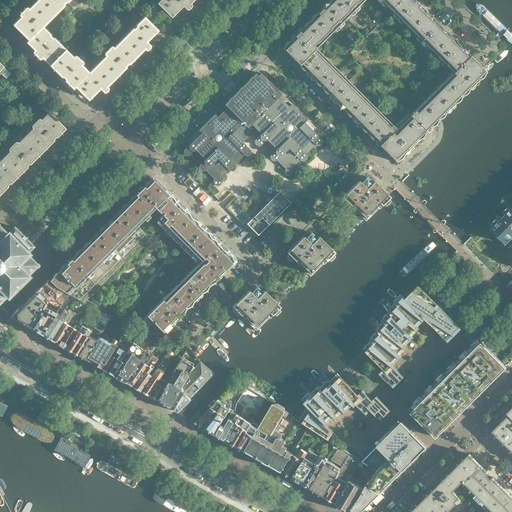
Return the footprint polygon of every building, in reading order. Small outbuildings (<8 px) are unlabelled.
[(36,0),(35,1),(52,17),(66,3),(71,8),(71,7),(78,0),(36,0)] [(185,8),(192,0),(160,0),(157,4),(171,17),(182,6),(185,8)] [(437,121),(485,72),(468,55),(466,52),(466,51),(464,51),(463,50),(461,48),(459,47),(458,46),(457,44),(456,43),(456,42),(455,41),(455,40),(454,39),(453,38),(452,38),(451,38),(450,37),(448,35),(448,34),(448,33),(447,32),(446,32),(446,31),(444,30),(443,30),(433,20),(432,19),(432,18),(432,17),(431,16),(430,15),(429,15),(428,14),(427,14),(425,12),(425,11),(424,10),(424,9),(423,9),(423,8),(422,8),(421,7),(420,6),(419,6),(403,23),(449,69),(452,72),(395,129),(315,48),(363,0),(330,0),(328,3),(326,3),(325,3),(325,4),(324,5),(323,5),(323,6),(322,7),(322,8),(316,14),(315,15),(314,15),(313,15),(313,16),(312,17),(311,18),(311,19),(311,20),(309,22),(307,22),(306,23),(305,24),(304,24),(304,25),(303,26),(303,27),(302,28),(301,28),(297,32),(298,33),(295,36),(294,35),(290,39),(290,40),(289,41),(287,42),(286,42),(286,43),(285,43),(284,45),(284,46),(282,48),(299,66),(300,67),(300,68),(301,68),(301,69),(302,70),(303,71),(305,71),(315,81),(315,82),(315,83),(316,84),(317,85),(318,86),(319,86),(320,87),(322,89),(323,90),(323,91),(324,92),(325,93),(326,94),(327,94),(328,94),(338,104),(338,105),(338,106),(339,107),(339,108),(341,109),(342,109),(343,110),(345,112),(346,113),(346,114),(347,115),(347,116),(348,116),(349,117),(350,117),(351,118),(361,127),(361,128),(361,129),(362,130),(363,131),(363,132),(364,132),(365,133),(366,133),(368,135),(369,136),(369,137),(370,138),(370,139),(371,139),(372,140),(373,140),(374,141),(395,162),(397,160),(398,160),(399,159),(400,159),(401,158),(402,156),(403,155),(404,154),(405,154),(412,147),(411,146),(418,140),(419,139),(420,139),(421,138),(422,138),(422,136),(423,136),(423,135),(424,134),(431,127),(432,127),(433,126),(434,125),(435,124),(436,123),(436,122),(436,121),(437,121)] [(399,0),(380,0),(390,10),(399,0)] [(403,23),(419,6),(413,0),(399,0),(390,10),(403,23)] [(53,19),(52,17),(35,1),(12,25),(28,41),(43,25),(45,27),(53,19)] [(474,9),(475,10),(510,43),(511,44),(511,43),(511,34),(483,6),(482,5),(481,4),(480,4),(479,3),(478,3),(477,3),(476,3),(475,3),(474,3),(474,4),(474,5),(474,6),(474,7),(474,9)] [(146,42),(157,31),(143,17),(120,41),(136,57),(148,45),(146,42)] [(439,70),(386,17),(349,53),(402,106),(439,70)] [(65,50),(50,35),(52,33),(45,27),(43,25),(28,41),(26,43),(49,66),(65,50)] [(112,81),(136,57),(120,41),(96,65),(112,81)] [(112,81),(96,65),(88,73),(65,50),(49,66),(72,89),(74,87),(84,97),(88,93),(91,97),(99,89),(102,91),(112,81)] [(242,143),(257,128),(262,133),(255,139),(255,140),(254,141),(254,142),(254,143),(255,144),(255,145),(256,145),(257,146),(258,146),(259,146),(260,146),(261,145),(271,155),(270,155),(270,156),(269,157),(269,158),(270,158),(270,159),(270,160),(271,160),(271,161),(272,161),(273,161),(274,161),(275,161),(276,160),(285,169),(284,170),(284,171),(284,172),(284,173),(285,174),(285,175),(286,175),(287,176),(288,176),(289,176),(290,175),(291,175),(291,174),(292,174),(292,173),(292,172),(292,171),(292,170),(291,170),(291,169),(300,160),(300,161),(301,161),(302,161),(303,161),(304,161),(305,161),(305,160),(306,160),(306,159),(306,158),(307,158),(306,157),(306,156),(306,155),(305,155),(315,145),(316,146),(317,146),(318,146),(319,146),(320,145),(321,145),(321,144),(322,143),(322,142),(322,141),(321,141),(321,140),(316,134),(318,132),(291,104),(288,107),(278,97),(281,94),(260,74),(258,76),(255,74),(224,104),(227,107),(217,117),(214,114),(186,142),(189,144),(184,150),(183,151),(183,152),(183,153),(183,154),(184,154),(184,155),(185,156),(186,156),(187,156),(188,156),(189,156),(190,155),(199,165),(199,166),(198,167),(198,168),(198,169),(199,170),(200,171),(201,171),(202,171),(203,171),(204,171),(205,170),(214,179),(213,180),(213,181),(213,182),(213,183),(213,184),(213,185),(214,185),(215,186),(216,186),(217,186),(218,186),(219,185),(220,185),(220,184),(221,183),(221,182),(221,181),(220,180),(219,179),(228,170),(229,171),(230,171),(231,171),(232,171),(233,171),(234,171),(234,170),(235,169),(235,168),(235,167),(235,166),(234,165),(244,155),(245,156),(246,156),(247,156),(248,156),(249,155),(250,155),(250,154),(250,153),(250,152),(250,151),(250,150),(249,149),(242,143)] [(0,193),(64,129),(48,113),(40,121),(40,120),(37,120),(32,125),(32,128),(32,129),(18,143),(17,142),(15,142),(9,148),(9,151),(9,152),(0,161),(0,193)] [(347,155),(340,148),(336,151),(343,159),(347,155)] [(365,221),(389,197),(373,181),(372,182),(365,176),(359,182),(358,181),(341,197),(365,221)] [(187,187),(193,182),(188,177),(183,183),(187,187)] [(137,226),(154,208),(168,195),(151,178),(149,180),(148,180),(147,181),(146,182),(145,183),(145,184),(144,185),(144,186),(143,187),(142,186),(141,186),(140,186),(140,187),(139,187),(139,188),(138,189),(138,190),(139,191),(140,192),(136,195),(135,194),(134,196),(133,196),(132,196),(131,197),(130,198),(129,199),(129,200),(128,201),(126,203),(125,204),(124,204),(123,205),(122,206),(122,207),(121,207),(121,208),(121,209),(116,214),(117,215),(114,218),(113,217),(111,218),(110,219),(109,219),(108,220),(107,221),(106,222),(106,223),(106,224),(104,225),(133,253),(149,237),(137,226)] [(217,191),(210,184),(207,188),(214,195),(217,191)] [(257,236),(283,210),(288,201),(285,198),(279,192),(276,195),(275,195),(246,224),(257,236)] [(185,212),(184,211),(183,210),(183,209),(182,208),(182,207),(181,207),(180,207),(179,206),(179,205),(179,204),(178,204),(178,203),(177,203),(176,203),(174,202),(174,201),(174,200),(173,199),(172,198),(171,197),(170,196),(169,196),(168,195),(154,208),(162,215),(159,219),(174,234),(191,218),(190,217),(189,216),(189,215),(188,214),(188,213),(187,213),(186,212),(185,212)] [(511,209),(509,206),(504,211),(507,214),(502,219),(511,228),(511,209)] [(205,231),(203,231),(202,229),(202,228),(201,227),(200,226),(199,226),(198,225),(197,224),(197,223),(196,222),(196,221),(195,220),(194,220),(193,219),(192,219),(191,218),(174,234),(193,254),(210,237),(209,236),(209,235),(208,234),(208,233),(207,233),(206,232),(205,231)] [(494,227),(491,230),(505,245),(509,241),(511,238),(511,229),(502,219),(499,222),(496,219),(491,224),(494,227)] [(133,253),(104,225),(103,226),(102,227),(101,227),(100,228),(99,229),(98,230),(98,231),(98,232),(92,237),(93,238),(90,241),(89,240),(89,241),(88,241),(87,242),(85,242),(85,243),(84,244),(83,245),(83,246),(82,247),(81,248),(110,276),(133,253)] [(38,265),(39,264),(37,262),(36,264),(27,254),(34,247),(14,227),(7,234),(0,226),(0,302),(6,296),(9,298),(10,297),(9,295),(16,288),(17,289),(20,287),(19,285),(26,278),(27,280),(29,278),(27,276),(36,267),(37,268),(39,266),(38,265)] [(310,277),(334,253),(318,236),(316,238),(310,232),(304,238),(302,236),(286,253),(310,277)] [(227,254),(226,254),(225,252),(225,251),(225,250),(224,250),(224,249),(223,249),(222,249),(221,248),(221,247),(221,246),(220,246),(219,245),(218,245),(217,244),(216,243),(216,242),(215,241),(215,240),(214,240),(213,239),(212,238),(211,238),(210,237),(193,254),(201,261),(199,263),(215,279),(216,278),(217,279),(218,279),(219,278),(220,278),(220,277),(221,277),(221,276),(221,275),(222,275),(223,275),(224,274),(224,273),(225,273),(225,272),(224,271),(234,261),(232,259),(231,258),(231,257),(230,256),(230,255),(229,255),(228,254),(227,254)] [(398,278),(401,278),(403,278),(407,276),(409,274),(435,251),(436,249),(437,248),(437,247),(436,245),(436,244),(434,243),(433,242),(432,242),(430,242),(429,243),(403,267),(400,270),(399,273),(398,275),(398,278)] [(110,276),(81,248),(80,249),(78,250),(76,251),(76,252),(75,253),(75,254),(75,255),(70,260),(71,261),(68,264),(67,263),(65,264),(64,265),(63,265),(62,266),(61,266),(61,267),(60,268),(60,269),(59,270),(57,272),(56,272),(55,273),(54,274),(53,275),(52,276),(52,277),(52,278),(49,280),(49,281),(83,303),(110,276)] [(208,287),(210,285),(211,285),(211,284),(212,284),(213,283),(214,283),(214,282),(215,281),(215,280),(215,279),(199,263),(169,292),(186,309),(187,308),(189,307),(190,307),(190,306),(191,305),(192,304),(192,303),(192,302),(193,301),(194,302),(195,302),(196,302),(197,301),(197,300),(198,300),(198,299),(198,298),(199,298),(200,298),(201,297),(201,296),(202,295),(201,294),(202,293),(203,292),(204,292),(205,291),(206,291),(206,290),(207,289),(207,288),(208,287)] [(59,296),(63,292),(58,289),(49,281),(48,280),(41,287),(55,301),(61,304),(64,300),(59,296)] [(255,331),(279,307),(263,291),(262,292),(255,286),(249,292),(248,290),(231,307),(255,331)] [(55,301),(41,287),(34,294),(45,305),(47,302),(51,305),(58,309),(61,304),(55,301)] [(381,393),(405,418),(400,423),(389,434),(377,446),(402,470),(417,456),(425,448),(436,437),(450,423),(464,409),(473,400),(485,388),(493,380),(505,368),(497,360),(492,355),(487,351),(480,344),(475,349),(457,331),(460,328),(459,327),(423,291),(419,288),(414,293),(406,301),(410,305),(374,361),(385,372),(381,376),(389,384),(381,393)] [(184,310),(185,310),(186,309),(169,292),(144,317),(143,318),(143,319),(143,320),(143,321),(143,322),(144,323),(145,324),(146,325),(147,325),(148,325),(149,325),(150,325),(150,324),(151,324),(153,322),(162,332),(164,331),(165,330),(166,330),(167,329),(168,328),(169,327),(169,326),(169,325),(170,324),(171,325),(172,325),(173,324),(174,324),(174,323),(175,323),(175,322),(175,321),(176,321),(177,321),(178,320),(178,319),(179,318),(178,317),(179,316),(180,315),(181,315),(182,314),(183,314),(183,313),(184,312),(184,311),(184,310)] [(45,305),(34,294),(23,305),(24,306),(20,310),(18,309),(11,317),(19,322),(32,329),(39,316),(45,305)] [(50,340),(68,310),(75,299),(68,294),(64,300),(61,304),(58,309),(53,317),(42,335),(50,340)] [(42,335),(53,317),(46,312),(51,305),(47,302),(45,305),(39,316),(32,329),(42,335)] [(77,331),(78,328),(75,326),(73,329),(65,324),(73,313),(68,310),(50,340),(66,349),(77,331)] [(101,332),(110,317),(103,313),(94,328),(101,332)] [(71,352),(86,329),(82,326),(78,332),(77,331),(66,349),(71,352)] [(77,355),(88,338),(86,337),(90,331),(86,329),(71,352),(77,355)] [(474,336),(469,330),(464,335),(469,340),(474,336)] [(142,361),(147,353),(152,356),(157,349),(152,346),(145,348),(143,350),(121,335),(117,341),(114,346),(117,348),(114,352),(118,354),(115,358),(116,359),(107,372),(124,382),(139,359),(142,361)] [(84,359),(96,340),(89,336),(88,338),(77,355),(84,359)] [(100,368),(109,355),(112,350),(114,346),(117,341),(112,338),(109,344),(107,343),(107,344),(100,340),(97,338),(96,340),(84,359),(100,368)] [(107,372),(116,359),(115,358),(118,354),(114,352),(111,356),(109,355),(100,368),(107,372)] [(148,396),(161,375),(170,360),(165,357),(160,364),(162,365),(159,370),(156,369),(140,391),(148,396)] [(131,386),(146,364),(142,362),(142,361),(139,359),(124,382),(131,386)] [(168,407),(189,372),(193,365),(181,359),(169,379),(156,400),(168,407)] [(188,399),(213,373),(199,361),(189,372),(168,407),(176,412),(188,399)] [(139,391),(149,375),(147,373),(151,368),(153,366),(151,365),(149,367),(146,364),(131,386),(139,391)] [(156,400),(169,379),(161,375),(148,396),(156,400)] [(346,398),(351,403),(352,405),(354,403),(360,397),(355,392),(354,391),(344,381),(342,379),(334,387),(344,397),(346,398)] [(336,404),(341,409),(343,411),(351,403),(346,398),(344,397),(334,387),(333,385),(325,393),(335,403),(336,404)] [(315,399),(325,409),(327,410),(332,415),(333,417),(341,409),(336,404),(335,403),(325,393),(323,391),(315,399)] [(354,403),(364,413),(368,409),(374,403),(364,393),(360,397),(354,403)] [(318,416),(319,418),(324,422),(332,415),(327,410),(325,409),(315,399),(314,397),(306,405),(313,411),(318,416)] [(368,409),(378,419),(388,409),(378,399),(374,403),(368,409)] [(230,418),(234,411),(224,404),(218,400),(196,422),(216,434),(222,425),(225,426),(230,418)] [(0,416),(2,418),(8,406),(0,401),(0,416)] [(281,438),(282,435),(275,430),(284,415),(286,416),(288,416),(289,413),(287,411),(274,403),(258,428),(245,450),(257,457),(257,458),(270,465),(282,472),(292,454),(293,453),(283,447),(286,443),(285,440),(281,438)] [(511,404),(508,408),(510,410),(506,413),(508,415),(492,432),(511,451),(511,404)] [(304,425),(325,439),(331,430),(323,423),(324,422),(319,418),(318,416),(313,411),(304,425)] [(17,428),(18,428),(44,443),(52,443),(55,439),(51,431),(23,415),(22,414),(21,414),(19,414),(18,413),(17,413),(15,414),(14,414),(12,414),(11,415),(10,415),(10,417),(10,418),(10,419),(10,420),(11,422),(11,423),(12,424),(13,425),(13,426),(14,427),(15,427),(17,428)] [(231,443),(245,420),(237,415),(234,421),(230,418),(225,426),(222,425),(216,434),(226,439),(231,443)] [(245,450),(258,428),(245,420),(231,443),(238,446),(245,450)] [(374,470),(375,471),(367,486),(365,486),(351,511),(360,511),(369,504),(371,501),(417,456),(425,448),(400,423),(389,434),(377,446),(366,457),(361,462),(374,470)] [(85,468),(91,456),(59,440),(53,453),(85,468)] [(342,465),(348,453),(339,447),(332,459),(342,465)] [(293,478),(307,452),(301,449),(297,456),(292,454),(282,472),(293,478)] [(303,484),(315,463),(318,457),(308,451),(307,452),(293,478),(292,478),(303,484)] [(336,502),(351,477),(360,461),(348,453),(342,465),(340,468),(326,460),(310,488),(311,488),(325,496),(336,503),(336,502)] [(453,491),(463,482),(464,483),(481,466),(469,454),(410,511),(448,511),(457,503),(455,502),(459,498),(453,491)] [(310,488),(326,460),(327,459),(325,458),(323,459),(322,459),(318,464),(315,463),(303,484),(310,488)] [(95,467),(96,468),(132,488),(133,488),(134,488),(135,488),(138,482),(138,481),(137,480),(137,479),(136,479),(101,459),(100,459),(99,460),(98,460),(97,460),(97,461),(96,461),(96,462),(95,463),(95,464),(95,465),(95,466),(95,467)] [(511,511),(511,497),(481,466),(464,483),(492,511),(511,511)] [(365,486),(366,485),(351,477),(336,502),(350,511),(351,511),(365,486)] [(193,511),(161,492),(157,492),(153,498),(156,501),(174,511),(193,511)]
